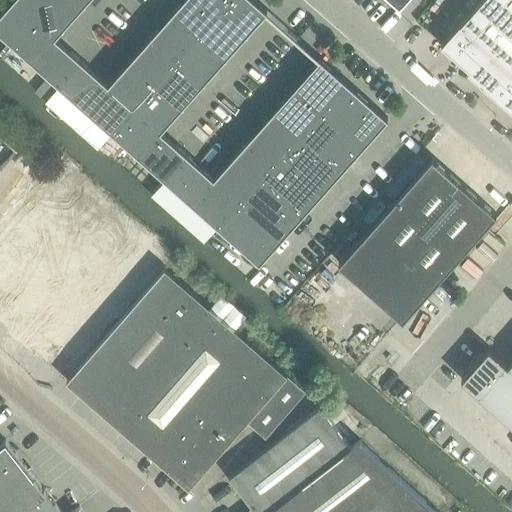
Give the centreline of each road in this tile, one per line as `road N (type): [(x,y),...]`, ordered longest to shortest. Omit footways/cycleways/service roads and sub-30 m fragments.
road 1 (unclassified): [(511,266),(415,372),(511,460)]
road 2 (unclassified): [(320,0),(511,164)]
road 3 (unclassified): [(153,511),(0,374)]
